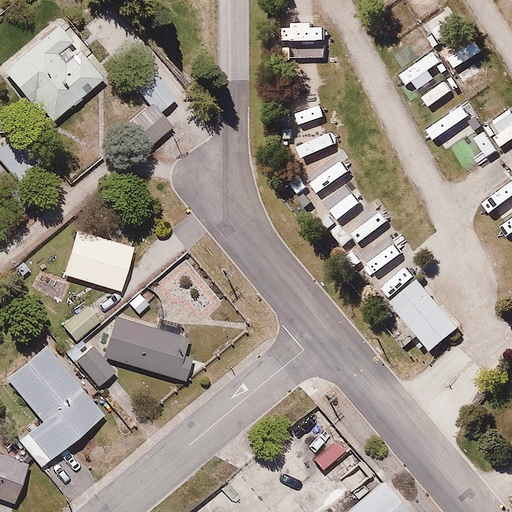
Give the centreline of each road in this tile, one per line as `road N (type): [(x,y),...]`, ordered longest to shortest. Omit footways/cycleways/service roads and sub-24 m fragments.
road 1 (residential): [(234,0),(233,216),(322,332)]
road 2 (residential): [(322,332),(110,511)]
road 3 (residential): [(322,332),(472,511)]
